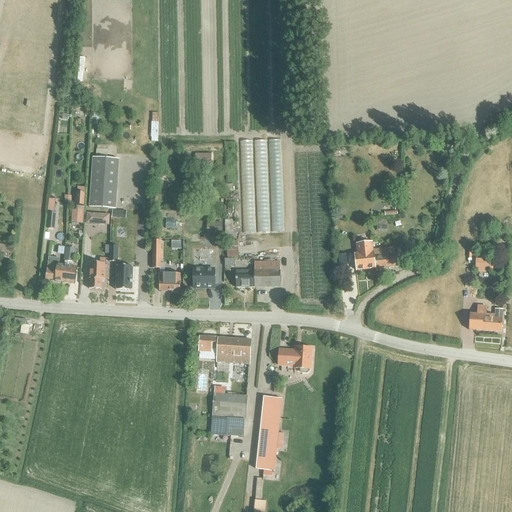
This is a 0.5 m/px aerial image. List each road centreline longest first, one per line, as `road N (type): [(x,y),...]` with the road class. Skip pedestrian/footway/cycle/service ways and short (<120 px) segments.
road 1 (unclassified): [(350,329),(277,317),(0,303)]
road 2 (unclassified): [(511,365),(350,329)]
road 3 (track): [(435,511),(452,353)]
road 4 (track): [(433,264),(464,155),(479,144)]
